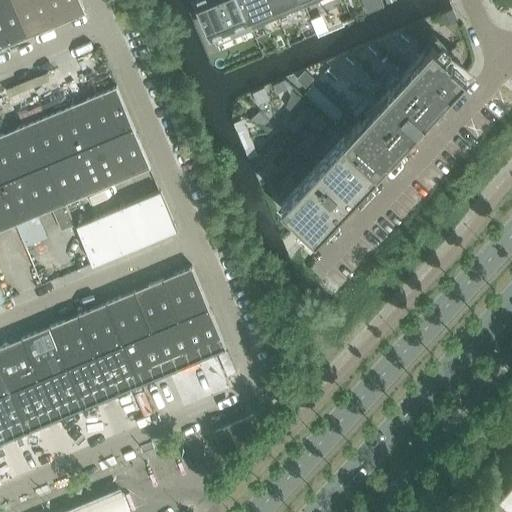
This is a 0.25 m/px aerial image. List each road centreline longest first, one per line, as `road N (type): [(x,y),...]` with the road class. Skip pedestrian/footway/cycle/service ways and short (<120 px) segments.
road 1 (unclassified): [(0,503),(244,396),(251,363),(202,239)]
road 2 (secondary): [(511,242),(261,511)]
road 3 (secondary): [(315,511),(511,298)]
road 4 (residential): [(313,271),(506,64)]
road 5 (unclassified): [(202,239),(120,29)]
road 6 (unclassified): [(202,239),(0,325)]
road 7 (unclassified): [(0,79),(120,29)]
